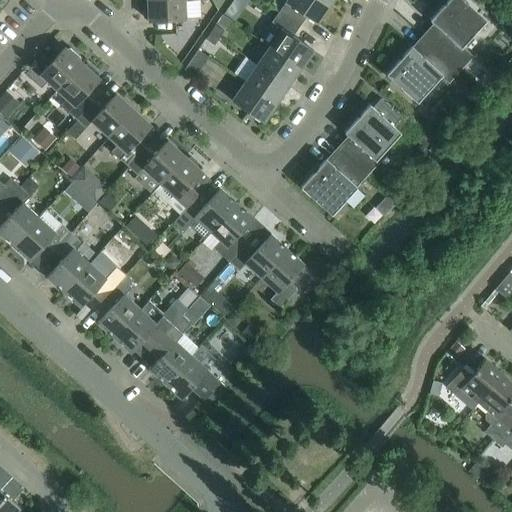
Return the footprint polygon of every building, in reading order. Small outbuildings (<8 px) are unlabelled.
[(185,18),(184,0),(183,0),(147,0),(149,20),(185,18)] [(330,4),(323,0),(286,0),(279,11),(300,25),(306,15),(317,23),(330,4)] [(464,0),(447,0),(430,20),(436,25),(414,49),(411,46),(386,74),(417,102),(441,74),(447,79),(470,54),(461,46),(486,19),(464,0)] [(300,25),(279,11),(259,39),(269,46),(301,68),(313,49),(293,35),(300,25)] [(223,30),(215,25),(210,31),(219,37),(223,30)] [(214,44),(219,37),(210,31),(206,38),(214,44)] [(301,68),(269,46),(257,64),(288,85),(301,68)] [(42,54),(25,73),(34,81),(41,87),(47,80),(57,89),(81,63),(79,61),(81,56),(70,47),(66,49),(64,47),(51,61),(42,54)] [(208,56),(198,49),(184,68),(194,75),(208,56)] [(81,63),(57,89),(75,105),(68,112),(77,119),(94,101),(86,93),(99,78),(97,76),(98,72),(88,62),(83,64),(81,63)] [(288,85),(257,64),(244,81),(276,103),(288,85)] [(276,103),(244,81),(232,100),(263,122),(276,103)] [(109,136),(133,109),(116,93),(102,108),(94,101),(77,119),(85,127),(92,120),(109,136)] [(3,96),(0,98),(0,112),(4,116),(14,105),(3,96)] [(325,158),(300,186),(331,214),(356,186),(353,184),(364,172),(400,132),(394,126),(402,118),(380,98),(372,107),(369,104),(344,132),(350,137),(339,149),(328,161),(325,158)] [(151,125),(133,109),(109,136),(117,143),(111,151),(128,166),(146,147),(137,140),(151,125)] [(161,182),(185,156),(167,140),(154,155),(146,147),(128,166),(137,174),(143,167),(161,182)] [(189,186),(202,172),(200,170),(201,165),(191,156),(187,158),(185,156),(161,182),(178,198),(164,213),(173,221),(195,196),(197,194),(189,186)] [(0,202),(3,205),(20,186),(10,177),(3,185),(0,181),(0,202)] [(0,233),(13,245),(39,217),(23,203),(30,195),(20,186),(3,205),(12,213),(0,225),(0,233)] [(210,231),(236,202),(220,187),(204,204),(195,196),(173,221),(183,230),(195,217),(210,231)] [(87,197),(82,203),(90,211),(95,205),(87,197)] [(253,217),(236,202),(210,231),(220,239),(213,247),(229,261),(246,242),(237,234),(253,217)] [(45,209),(39,217),(13,245),(30,260),(45,243),(54,251),(71,232),(45,209)] [(64,291),(89,263),(74,248),(81,241),(71,232),(54,251),(62,259),(47,276),(64,291)] [(261,277),(287,248),(270,233),(255,250),(246,242),(229,261),(239,270),(245,262),(261,277)] [(304,263),(287,248),(261,277),(277,291),(270,298),(280,307),(297,288),(288,280),(304,263)] [(89,263),(64,291),(80,306),(91,294),(100,302),(105,297),(121,278),(125,274),(100,251),(89,263)] [(509,300),(511,297),(511,273),(509,271),(495,288),(509,300)] [(131,287),(121,278),(105,297),(113,305),(98,322),(114,337),(140,308),(125,294),(131,287)] [(140,308),(114,337),(131,352),(147,335),(155,342),(172,324),(181,315),(187,308),(177,299),(164,314),(148,299),(140,308)] [(175,340),(182,333),(191,323),(181,315),(172,324),(155,342),(164,350),(148,368),(165,383),(191,354),(175,340)] [(226,386),(191,354),(165,383),(182,398),(190,388),(208,405),(226,386)] [(462,367),(446,386),(473,408),(478,402),(502,373),(484,358),(471,374),(462,367)] [(511,397),(511,381),(502,373),(478,402),(489,411),(485,415),(485,419),(490,423),(484,431),(492,439),(511,415),(511,408),(507,404),(511,397)] [(511,450),(511,415),(492,439),(502,446),(504,444),(511,450)] [(22,487),(23,486),(0,465),(0,511),(18,511),(19,511),(17,509),(20,507),(16,503),(17,501),(14,498),(12,500),(10,498),(21,486),(22,487)]
